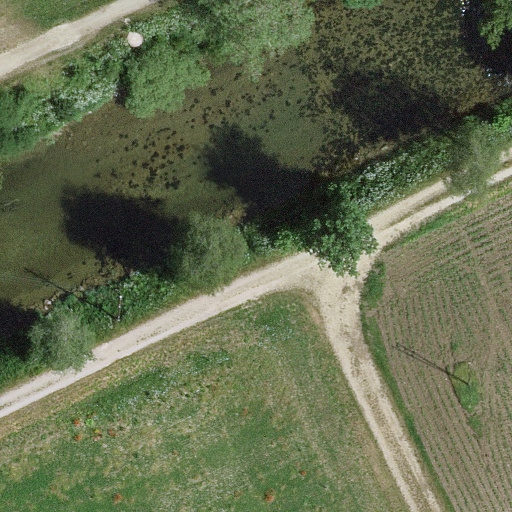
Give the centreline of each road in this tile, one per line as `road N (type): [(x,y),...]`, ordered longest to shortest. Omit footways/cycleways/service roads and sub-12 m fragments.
road 1 (track): [(0,414),(511,168)]
road 2 (track): [(451,511),(330,256)]
road 3 (track): [(137,0),(0,66)]
